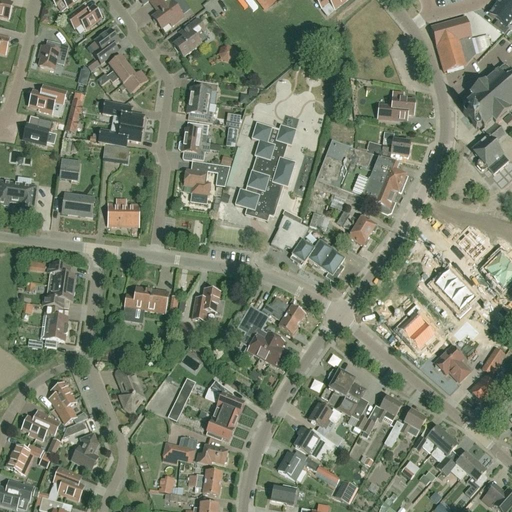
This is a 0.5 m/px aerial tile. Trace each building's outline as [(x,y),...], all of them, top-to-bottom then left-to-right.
[(0,0),(0,18),(7,21),(11,5),(1,2),(1,0),(0,0)] [(50,0),(56,7),(62,3),(67,10),(81,0),(50,0)] [(132,0),(135,3),(138,1),(143,8),(153,1),(152,0),(151,0),(132,0)] [(155,0),(152,2),(149,4),(157,16),(152,20),(154,22),(153,23),(155,26),(156,25),(160,31),(169,25),(171,28),(183,19),(183,18),(189,14),(179,0),(178,0),(172,4),(171,6),(166,0),(155,0)] [(280,0),(262,0),(269,9),(280,0)] [(312,0),(321,11),(329,4),(334,12),(349,0),(312,0)] [(511,4),(506,0),(501,0),(496,7),(511,19),(511,4)] [(92,9),(87,13),(82,7),(76,11),(77,12),(66,21),(74,31),(80,26),(85,33),(101,21),(92,9)] [(489,16),(489,17),(497,23),(493,28),(505,36),(509,31),(505,28),(511,19),(496,7),(489,16)] [(475,57),(471,40),(466,20),(431,30),(443,75),(465,68),(475,57)] [(197,22),(186,31),(179,36),(183,41),(174,48),(175,50),(174,50),(177,56),(179,55),(183,60),(205,44),(200,37),(205,33),(197,22)] [(119,53),(114,47),(118,44),(117,42),(117,39),(115,36),(112,36),(110,32),(95,44),(99,51),(93,55),(101,65),(111,57),(112,59),(119,53)] [(0,55),(5,57),(9,41),(0,38),(0,55)] [(42,49),(40,56),(39,61),(41,62),(39,68),(53,72),(55,66),(57,58),(65,60),(68,49),(55,46),(54,52),(45,50),(42,49)] [(108,67),(111,71),(113,73),(107,78),(105,76),(97,82),(101,88),(109,82),(128,68),(120,58),(108,67)] [(463,105),(462,105),(462,106),(466,111),(464,111),(462,115),(464,117),(473,128),(475,130),(477,130),(478,131),(481,128),(484,131),(486,134),(495,126),(509,114),(510,114),(511,116),(511,76),(510,74),(511,74),(504,67),(493,77),(492,76),(491,77),(492,77),(484,84),(483,83),(483,84),(470,96),(469,95),(468,96),(470,98),(463,105)] [(135,77),(128,68),(109,82),(112,85),(118,81),(123,87),(135,77)] [(79,71),(75,84),(83,87),(88,73),(79,71)] [(135,77),(123,87),(119,90),(122,93),(125,91),(130,97),(148,83),(140,73),(135,77)] [(188,103),(208,106),(210,93),(216,94),(217,87),(204,85),(203,92),(190,90),(188,103)] [(43,88),(41,96),(33,94),(29,109),(39,111),(39,113),(51,116),(52,115),(54,105),(62,107),(66,94),(54,91),(43,88)] [(379,107),(378,121),(395,123),(407,124),(408,117),(413,118),(414,103),(402,101),(402,96),(393,95),(392,101),(392,109),(379,107)] [(78,120),(79,116),(80,116),(82,109),(81,108),(82,104),(73,102),(69,118),(78,120)] [(207,114),(208,106),(188,103),(186,116),(199,117),(198,124),(212,126),(213,115),(207,114)] [(144,118),(131,116),(132,109),(104,104),(102,116),(121,119),(119,128),(120,128),(142,132),(142,131),(144,118)] [(227,115),(222,147),(234,149),(239,116),(227,115)] [(75,135),(76,132),(77,132),(79,124),(77,124),(78,120),(69,118),(65,133),(75,135)] [(27,127),(23,142),(45,148),(49,133),(50,133),(52,125),(39,122),(37,129),(27,127)] [(259,143),(255,158),(260,160),(255,175),(252,173),(245,194),(240,192),(235,208),(240,209),(247,211),(245,218),(246,218),(246,217),(264,222),(266,217),(274,219),(283,188),(287,190),(295,165),(279,160),(280,156),(284,157),(287,147),(291,148),(295,132),(280,127),(279,132),(256,125),(251,141),(259,143)] [(182,142),(206,146),(208,128),(197,126),(196,133),(184,131),(182,142)] [(472,153),(471,153),(479,163),(477,165),(476,168),(480,173),(484,173),(487,171),(493,177),(508,164),(502,158),(503,157),(493,146),(504,136),(496,127),(496,126),(495,126),(486,134),(484,131),(481,134),(482,134),(487,140),(472,153)] [(120,128),(119,136),(100,132),(98,144),(126,149),(127,143),(140,145),(143,132),(142,131),(142,132),(120,128)] [(368,144),(365,156),(389,162),(390,156),(408,158),(410,145),(383,141),(382,148),(368,144)] [(206,146),(182,142),(182,144),(180,144),(179,145),(178,151),(179,153),(181,153),(181,154),(193,156),(192,162),(203,164),(204,155),(209,156),(210,147),(206,146)] [(396,206),(392,204),(396,195),(398,195),(406,178),(395,174),(398,165),(389,163),(389,162),(365,156),(331,143),(313,189),(387,219),(391,217),(396,206)] [(120,150),(118,164),(128,165),(130,151),(120,150)] [(220,166),(230,169),(232,161),(222,158),(220,166)] [(59,182),(78,184),(80,164),(61,161),(59,182)] [(228,178),(230,169),(203,166),(202,174),(218,176),(222,177),(228,178)] [(203,185),(204,176),(186,173),(184,188),(192,189),(191,196),(192,196),(191,204),(206,207),(207,198),(208,198),(210,186),(203,185)] [(36,189),(0,183),(0,206),(8,208),(9,204),(21,206),(20,210),(33,212),(36,189)] [(73,199),(64,198),(61,217),(90,220),(93,200),(73,197),(73,199)] [(332,203),(341,207),(343,202),(334,198),(332,203)] [(108,208),(108,229),(121,229),(121,224),(133,224),(132,229),(139,229),(139,208),(126,208),(126,202),(116,201),(116,208),(108,208)] [(284,213),(282,217),(284,218),(300,227),(301,222),(284,213)] [(313,215),(309,229),(320,232),(325,219),(313,215)] [(345,215),(341,221),(369,238),(372,233),(374,234),(377,229),(375,228),(376,227),(362,218),(358,224),(349,218),(345,215)] [(308,231),(300,227),(284,218),(278,232),(279,232),(270,248),(280,253),(282,248),(291,253),(292,251),(295,253),(291,258),(295,261),(292,264),(299,268),(301,265),(304,267),(307,262),(314,252),(302,243),(308,231)] [(363,248),(363,247),(365,248),(368,244),(366,243),(369,238),(341,221),(342,221),(338,227),(342,229),(343,229),(352,235),(348,239),(363,248)] [(469,234),(457,246),(474,263),(478,259),(483,264),(490,257),(485,252),(486,251),(481,246),(484,243),(478,237),(475,240),(469,234)] [(340,275),(344,270),(340,267),(344,261),(319,243),(314,252),(307,262),(328,277),(330,283),(335,281),(340,275)] [(490,269),(484,275),(488,280),(487,281),(491,286),(508,269),(501,261),(506,256),(500,250),(485,264),(490,269)] [(420,262),(411,271),(420,280),(416,284),(421,289),(434,277),(431,274),(440,266),(431,256),(422,264),(420,262)] [(41,273),(41,264),(28,263),(28,272),(41,273)] [(49,275),(48,288),(74,292),(76,279),(69,278),(71,270),(68,269),(49,267),(48,275),(49,275)] [(511,272),(508,269),(491,286),(496,290),(497,289),(502,294),(508,288),(511,291),(511,272)] [(176,297),(178,272),(173,272),(169,313),(183,314),(184,298),(176,297)] [(437,277),(426,288),(430,293),(434,289),(442,297),(457,283),(448,275),(441,281),(437,277)] [(457,283),(442,297),(450,306),(465,292),(457,283)] [(72,304),(74,292),(48,288),(46,300),(44,300),(43,308),(61,311),(63,303),(72,304)] [(165,316),(169,295),(157,293),(157,295),(145,294),(146,291),(137,290),(135,299),(127,298),(125,310),(134,312),(135,311),(165,316)] [(465,292),(450,306),(458,314),(454,318),(459,323),(470,312),(466,307),(473,301),(465,292)] [(225,304),(218,303),(219,295),(204,293),(203,301),(194,300),(193,309),(195,309),(192,321),(205,323),(206,313),(215,315),(214,319),(222,320),(225,304)] [(380,309),(375,314),(386,326),(394,318),(401,311),(406,317),(416,308),(408,299),(401,306),(393,299),(392,297),(387,303),(385,301),(379,307),(380,309)] [(266,307),(298,328),(305,318),(292,309),(291,310),(276,300),(272,307),(268,308),(267,307),(266,307)] [(24,305),(23,314),(30,316),(32,307),(24,305)] [(292,338),(298,328),(266,307),(264,306),(266,308),(263,313),(281,325),(278,329),(292,338)] [(410,321),(398,333),(408,343),(424,327),(415,318),(420,312),(416,308),(406,317),(410,321)] [(261,362),(274,339),(268,336),(267,337),(261,333),(267,322),(268,320),(250,310),(238,331),(246,336),(241,345),(248,349),(244,355),(252,360),(254,357),(261,362)] [(64,313),(50,311),(44,311),(42,329),(68,333),(68,329),(67,327),(68,321),(63,320),(64,313)] [(467,335),(473,340),(478,334),(467,323),(453,336),(459,342),(467,335)] [(180,325),(176,334),(188,339),(192,330),(180,325)] [(424,327),(408,343),(411,346),(410,347),(414,351),(415,350),(418,353),(424,347),(430,354),(444,341),(436,333),(433,337),(424,327)] [(67,337),(68,333),(42,329),(40,341),(46,342),(45,349),(56,351),(57,345),(59,344),(64,345),(65,338),(67,337)] [(274,339),(261,362),(277,371),(286,355),(280,351),(283,345),(274,339)] [(480,358),(485,344),(479,342),(474,356),(480,358)] [(192,352),(207,359),(210,351),(196,344),(192,352)] [(440,372),(446,377),(449,374),(459,384),(470,374),(460,364),(463,360),(452,349),(435,366),(435,369),(438,372),(440,372)] [(495,350),(480,372),(488,377),(491,379),(492,378),(506,357),(495,350)] [(123,404),(124,404),(126,410),(132,415),(143,400),(133,376),(119,373),(118,381),(124,397),(121,398),(122,401),(122,402),(121,403),(122,403),(122,404),(123,404)] [(328,391),(342,399),(336,411),(350,419),(365,392),(353,385),(355,382),(339,373),(338,374),(336,374),(334,375),(332,376),(330,379),(330,381),(330,383),(332,385),(328,391)] [(486,379),(470,394),(481,405),(482,403),(490,396),(498,404),(506,397),(497,389),(502,385),(492,378),(491,379),(488,377),(486,379)] [(238,383),(229,378),(226,384),(239,394),(242,388),(237,385),(238,383)] [(222,397),(211,424),(206,434),(207,435),(206,438),(221,444),(222,441),(229,444),(244,406),(232,400),(233,397),(215,383),(209,392),(222,397)] [(60,386),(54,390),(54,391),(51,393),(54,399),(50,402),(66,427),(76,420),(69,409),(76,405),(71,397),(72,396),(68,389),(66,390),(64,386),(61,388),(60,386)] [(191,395),(193,390),(184,386),(182,391),(191,395)] [(191,395),(182,391),(180,395),(189,400),(191,395)] [(375,419),(382,423),(384,418),(393,423),(401,408),(386,400),(375,419)] [(182,413),(184,408),(175,404),(173,408),(182,413)] [(308,421),(309,422),(309,423),(322,431),(328,421),(335,425),(341,417),(333,412),(331,415),(318,407),(313,416),(311,415),(308,421)] [(182,413),(173,408),(171,413),(180,417),(182,413)] [(415,440),(426,423),(411,413),(404,424),(405,425),(400,434),(405,438),(407,436),(415,440)] [(34,423),(28,420),(27,421),(25,422),(23,427),(24,428),(22,432),(30,436),(29,438),(42,444),(46,434),(54,438),(59,426),(47,421),(48,419),(38,414),(34,423)] [(367,422),(360,418),(354,429),(354,430),(352,433),(358,437),(360,433),(361,434),(367,422)] [(375,426),(367,422),(361,434),(363,434),(361,438),(366,441),(368,437),(369,438),(375,426)] [(74,436),(71,429),(66,431),(62,440),(63,441),(74,436)] [(422,450),(431,458),(446,439),(436,430),(425,443),(420,439),(419,439),(412,451),(419,455),(422,450)] [(321,443),(309,436),(303,432),(294,448),(316,461),(324,448),(333,455),(337,450),(341,453),(341,452),(323,440),(321,443)] [(323,440),(341,452),(344,448),(341,445),(343,442),(329,432),(323,440)] [(398,438),(391,434),(384,446),(391,450),(398,438)] [(79,449),(72,463),(91,474),(93,470),(97,468),(96,464),(98,460),(93,457),(98,448),(94,437),(81,442),(83,447),(81,450),(79,449)] [(446,439),(431,458),(439,465),(435,470),(441,475),(450,465),(445,461),(456,448),(446,439)] [(192,465),(195,453),(197,445),(194,442),(184,440),(180,441),(178,450),(166,447),(163,459),(192,465)] [(53,458),(59,444),(53,442),(48,456),(53,458)] [(14,453),(6,470),(21,476),(25,478),(33,462),(28,460),(31,454),(25,452),(21,450),(16,448),(14,453)] [(33,449),(31,454),(35,456),(40,459),(42,453),(33,449)] [(205,449),(203,458),(199,457),(197,465),(210,468),(211,464),(224,467),(224,465),(227,465),(228,461),(226,459),(227,454),(205,449)] [(292,458),(302,463),(304,459),(295,454),(292,458)] [(316,473),(319,468),(319,467),(307,460),(304,465),(288,456),(278,474),(295,483),(304,468),(315,474),(316,473)] [(441,475),(441,476),(445,479),(446,480),(450,475),(459,482),(465,475),(466,475),(475,465),(466,456),(461,461),(456,467),(457,467),(455,470),(450,465),(441,475)] [(363,459),(360,464),(364,466),(363,467),(369,470),(373,464),(367,460),(367,461),(363,459)] [(405,469),(401,475),(411,482),(415,477),(415,476),(419,471),(410,464),(405,469)] [(471,480),(466,485),(470,489),(464,495),(469,499),(478,489),(473,484),(474,483),(476,484),(485,474),(475,465),(466,475),(471,480)] [(340,480),(319,468),(316,473),(337,485),(340,480)] [(81,480),(59,472),(54,484),(62,487),(59,496),(78,503),(84,489),(78,487),(81,480)] [(188,483),(220,488),(222,476),(206,473),(205,478),(196,477),(196,479),(189,478),(188,483)] [(419,483),(426,488),(430,483),(423,477),(419,483)] [(164,481),(162,495),(171,497),(174,483),(164,481)] [(218,499),(220,488),(188,483),(188,488),(194,489),(194,491),(204,492),(203,497),(218,499)] [(0,490),(0,506),(16,511),(19,501),(29,504),(32,491),(9,484),(7,492),(0,490)] [(342,484),(340,488),(354,495),(356,491),(343,484),(342,484)] [(495,487),(486,497),(495,506),(493,508),(497,511),(508,511),(511,508),(511,497),(507,493),(504,496),(495,487)] [(270,501),(271,501),(270,502),(287,505),(286,507),(292,508),(294,496),(289,495),(290,490),(283,489),(283,492),(273,490),(272,496),(271,496),(270,496),(269,500),(270,501)] [(434,506),(440,499),(433,494),(428,500),(434,506)] [(381,508),(379,511),(387,511),(389,510),(397,500),(393,496),(388,502),(392,505),(391,505),(386,502),(382,508),(381,508)] [(169,503),(169,504),(187,506),(187,499),(182,498),(176,498),(171,497),(170,497),(169,503)] [(42,501),(39,511),(61,511),(63,506),(42,501)]
